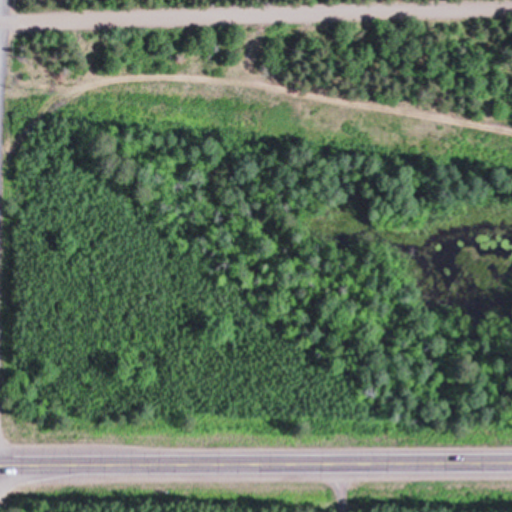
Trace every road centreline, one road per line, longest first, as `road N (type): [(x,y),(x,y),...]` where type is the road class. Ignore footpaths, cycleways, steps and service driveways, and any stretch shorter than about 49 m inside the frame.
road 1 (track): [(0,24),(511,5)]
road 2 (trunk): [(0,464),(511,463)]
